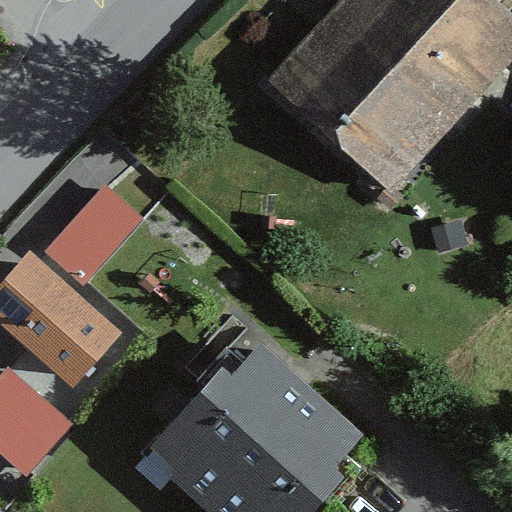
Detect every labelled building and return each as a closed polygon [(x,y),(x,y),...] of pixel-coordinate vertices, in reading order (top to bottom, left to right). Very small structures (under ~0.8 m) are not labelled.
[(511,3),(508,0),(372,0),(288,95),(396,191),(511,60),(511,3)] [(81,279),(147,209),(107,171),(41,240),(81,279)] [(16,222),(38,241),(81,192),(59,173),(16,222)] [(124,336),(27,250),(0,280),(0,326),(74,392),(124,336)] [(350,462),(371,440),(265,345),(238,375),(227,366),(152,449),(181,475),(175,482),(207,511),(315,511),(328,498),(337,506),(365,476),(350,462)] [(5,352),(0,357),(0,444),(28,470),(76,416),(5,352)]
